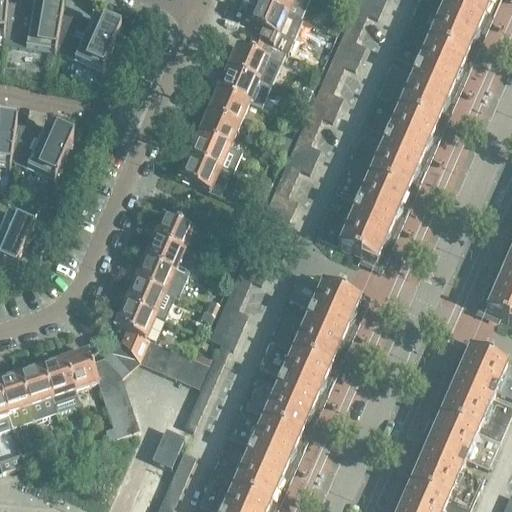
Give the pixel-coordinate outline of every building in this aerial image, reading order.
[(0,0),(0,41),(3,42),(3,43),(4,43),(7,9),(8,0),(0,0)] [(303,0),(259,0),(257,5),(287,19),(300,24),(309,2),(303,0)] [(387,0),(386,0),(360,0),(359,2),(382,12),(387,0)] [(474,67),(502,0),(437,0),(447,4),(443,12),(421,2),(420,4),(421,4),(407,36),(406,36),(406,37),(474,67)] [(382,12),(359,2),(354,13),(368,19),(377,23),(382,12)] [(283,44),(277,41),(287,19),(257,5),(256,8),(255,8),(251,18),(252,18),(247,28),(256,32),(251,43),(286,58),(290,48),(283,45),(283,44)] [(7,9),(4,43),(3,49),(55,58),(57,51),(62,21),(63,12),(34,7),(33,12),(21,10),(7,9)] [(364,26),(368,19),(354,13),(351,21),(364,26)] [(74,23),(62,21),(57,51),(70,53),(71,48),(80,51),(74,64),(102,76),(120,33),(93,21),(88,33),(74,26),(74,23)] [(364,26),(351,21),(348,28),(361,34),(364,26)] [(361,34),(348,28),(345,35),(358,41),(361,34)] [(340,33),(339,33),(330,29),(327,36),(336,40),(340,33)] [(358,41),(345,35),(342,42),(355,48),(358,41)] [(444,135),(474,67),(406,37),(405,38),(406,38),(396,61),(395,61),(395,63),(417,72),(413,80),(391,70),(391,72),(377,104),(376,105),(444,135)] [(365,52),(355,48),(342,42),(337,53),(360,63),(365,52)] [(271,91),(286,58),(251,43),(246,54),(238,50),(233,60),(228,70),(229,70),(228,72),(271,91)] [(360,63),(337,53),(332,65),(345,71),(355,75),(360,63)] [(342,78),(345,71),(332,65),(329,72),(342,78)] [(4,71),(3,80),(15,82),(16,73),(4,71)] [(271,91),(228,72),(224,82),(223,81),(219,92),(218,94),(248,108),(261,113),(271,91)] [(339,85),(342,78),(329,72),(326,79),(339,85)] [(335,92),(339,85),(326,79),(323,86),(335,92)] [(335,92),(323,86),(319,94),(332,99),(335,92)] [(303,92),(298,103),(307,107),(312,96),(303,92)] [(239,130),(248,108),(218,94),(214,104),(209,114),(210,114),(209,116),(239,130)] [(342,104),(332,99),(319,94),(314,105),(337,115),(342,104)] [(307,107),(298,103),(297,103),(294,110),(304,114),(307,107)] [(337,115),(314,105),(309,117),(322,122),(332,127),(337,115)] [(414,203),(444,135),(376,105),(376,106),(366,129),(365,129),(365,131),(387,140),(383,148),(361,139),(361,140),(347,173),(347,172),(346,173),(414,203)] [(230,152),(239,130),(209,116),(205,126),(204,126),(199,136),(200,136),(199,138),(230,152)] [(322,122),(309,117),(306,124),(319,130),(322,122)] [(0,172),(10,174),(11,166),(16,130),(17,127),(0,124),(0,172)] [(316,137),(319,130),(306,124),(303,131),(316,137)] [(30,132),(16,130),(11,166),(54,185),(73,142),(46,130),(44,135),(30,133),(30,132)] [(316,137),(303,131),(300,138),(313,144),(316,137)] [(220,174),(230,152),(199,138),(195,148),(194,148),(190,158),(189,160),(220,174)] [(310,151),(313,144),(300,138),(297,146),(310,151)] [(281,139),(278,146),(278,147),(288,151),(291,144),(281,139)] [(320,156),(310,151),(297,146),(292,157),(315,167),(320,156)] [(285,158),(288,151),(278,147),(275,154),(285,158)] [(310,178),(315,167),(292,157),(287,169),(300,174),(310,178)] [(220,174),(189,160),(185,170),(180,180),(181,180),(180,183),(210,197),(220,174)] [(296,181),(300,174),(287,169),(284,176),(296,181)] [(382,278),(414,203),(346,173),(346,174),(336,198),(335,198),(335,199),(357,209),(354,217),(332,207),(316,242),(353,259),(353,260),(360,263),(360,262),(361,262),(358,268),(382,278)] [(293,189),(296,181),(284,176),(280,183),(293,189)] [(261,183),(258,190),(269,195),(272,188),(261,183)] [(290,196),(293,189),(280,183),(277,190),(290,196)] [(259,218),(269,195),(258,190),(248,213),(259,218)] [(290,196),(277,190),(274,197),(287,203),(290,196)] [(297,207),(287,203),(274,197),(269,209),(292,219),(297,207)] [(292,219),(269,209),(264,220),(287,230),(292,219)] [(0,262),(17,270),(36,227),(8,215),(3,227),(0,227),(0,262)] [(158,233),(154,243),(195,261),(200,251),(198,250),(204,237),(164,220),(162,223),(162,222),(157,233),(158,233)] [(186,283),(195,261),(154,243),(153,245),(152,244),(148,254),(148,255),(144,265),(184,282),(186,283)] [(511,245),(507,244),(475,318),(498,328),(500,323),(501,323),(501,324),(508,327),(508,326),(511,328),(511,245)] [(233,277),(243,254),(232,250),(222,272),(223,272),(223,273),(233,277)] [(266,278),(271,267),(249,257),(243,268),(266,278)] [(178,295),(184,282),(144,265),(143,267),(143,266),(138,277),(139,277),(134,287),(165,299),(172,302),(175,294),(178,295)] [(261,289),(266,278),(243,268),(239,280),(251,285),(261,289)] [(230,284),(233,277),(223,273),(220,280),(230,284)] [(348,293),(345,299),(345,298),(338,295),(338,296),(300,279),(288,305),(309,315),(305,323),(284,314),(269,348),(337,378),(370,303),(348,293)] [(248,293),(251,285),(239,280),(235,287),(248,293)] [(155,322),(165,299),(134,287),(134,289),(133,288),(129,299),(125,308),(155,322)] [(244,301),(248,293),(235,287),(232,295),(244,301)] [(241,308),(244,301),(232,295),(228,303),(241,308)] [(238,316),(241,308),(228,303),(225,311),(238,316)] [(215,319),(219,310),(209,306),(205,315),(215,319)] [(166,326),(155,322),(125,308),(124,311),(123,310),(119,321),(120,321),(115,331),(126,336),(121,347),(139,368),(149,345),(157,349),(166,326)] [(247,321),(238,316),(225,311),(220,322),(243,332),(247,321)] [(211,328),(215,319),(205,315),(201,324),(211,328)] [(243,332),(220,322),(215,333),(238,343),(243,332)] [(238,343),(215,333),(210,345),(221,349),(230,353),(233,354),(238,343)] [(496,397),(501,399),(511,403),(511,371),(508,370),(492,363),(492,362),(485,359),(485,360),(487,354),(464,344),(432,419),(500,449),(504,440),(503,439),(511,419),(511,412),(493,404),(496,397)] [(160,350),(157,349),(149,345),(139,368),(150,373),(160,350)] [(139,368),(121,347),(112,355),(130,376),(139,368)] [(308,446),(337,378),(269,348),(257,373),(279,383),(275,390),(256,381),(240,417),(308,446)] [(225,364),(230,353),(221,349),(217,360),(225,364)] [(163,378),(173,355),(160,350),(150,373),(163,378)] [(104,363),(122,383),(130,376),(112,355),(104,363)] [(175,383),(185,361),(173,355),(163,378),(175,383)] [(104,363),(92,367),(88,356),(77,359),(67,362),(67,363),(65,364),(75,395),(98,387),(99,391),(122,383),(104,363)] [(221,374),(225,364),(217,360),(212,370),(221,374)] [(188,389),(198,366),(185,361),(175,383),(188,389)] [(80,408),(75,395),(65,364),(55,367),(54,367),(44,370),(44,371),(42,371),(53,403),(64,399),(68,410),(78,407),(78,408),(80,408)] [(210,372),(198,366),(188,389),(200,394),(210,372)] [(216,384),(221,374),(212,370),(208,380),(216,384)] [(53,403),(42,371),(32,375),(32,374),(21,378),(19,379),(30,411),(53,403)] [(30,411),(19,379),(9,383),(9,382),(0,385),(0,398),(7,418),(30,411)] [(212,394),(216,384),(208,380),(203,391),(212,394)] [(126,396),(122,383),(99,391),(103,403),(126,396)] [(207,405),(212,394),(203,391),(199,401),(207,405)] [(130,409),(126,396),(103,403),(108,417),(130,409)] [(203,415),(207,405),(199,401),(194,411),(203,415)] [(135,422),(130,409),(108,417),(112,429),(135,422)] [(198,425),(203,415),(194,411),(189,421),(198,425)] [(271,511),(279,511),(308,446),(240,417),(229,442),(251,452),(248,460),(226,450),(225,452),(211,485),(211,484),(210,485),(271,511)] [(466,465),(471,467),(488,475),(489,473),(499,449),(499,450),(500,449),(432,419),(402,487),(458,511),(471,511),(485,482),(463,473),(466,465)] [(194,436),(198,425),(189,421),(185,432),(194,436)] [(139,435),(135,422),(112,429),(113,433),(106,435),(109,446),(139,435)] [(166,436),(155,461),(153,465),(152,465),(152,466),(171,474),(172,473),(170,473),(183,443),(184,444),(185,443),(165,435),(166,436)] [(74,442),(66,444),(70,454),(77,452),(74,442)] [(70,454),(66,444),(58,447),(62,457),(70,454)] [(20,457),(25,470),(47,463),(43,449),(20,457)] [(195,464),(183,458),(173,481),(185,486),(195,464)] [(24,470),(21,460),(13,462),(17,473),(24,470)] [(182,494),(185,486),(173,481),(170,489),(182,494)] [(271,511),(210,485),(210,486),(200,509),(199,511),(202,511),(271,511)] [(458,511),(402,487),(390,511),(458,511)] [(178,502),(182,494),(170,489),(166,497),(178,502)] [(175,510),(178,502),(166,497),(163,504),(175,510)]
